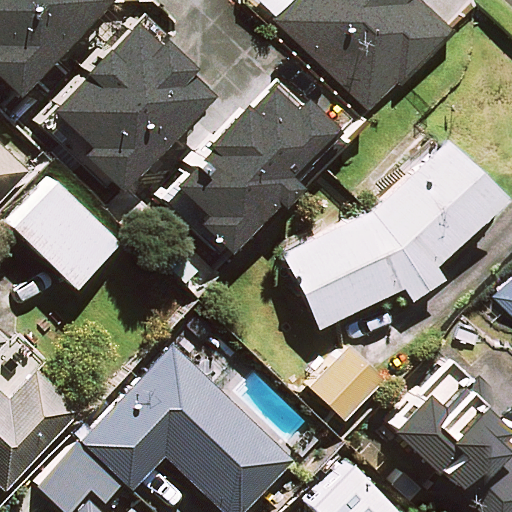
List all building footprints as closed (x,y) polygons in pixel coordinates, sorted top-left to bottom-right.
[(0,0),(0,77),(7,84),(87,0),(0,0)] [(250,0),(364,107),(442,26),(414,0),(250,0)] [(200,82),(122,11),(31,111),(108,182),(200,82)] [(198,151),(167,176),(194,204),(186,211),(216,243),(334,133),(292,89),(281,99),(257,74),(186,139),(198,151)] [(390,279),(404,294),(433,270),(421,259),(489,188),(430,131),(363,201),(273,247),(310,321),(390,279)] [(0,187),(23,163),(0,141),(0,187)] [(111,237),(47,175),(4,218),(68,281),(111,237)] [(511,268),(491,291),(511,310),(511,268)] [(35,362),(0,330),(0,480),(66,408),(26,372),(35,362)] [(115,478),(123,485),(157,449),(222,511),(228,511),(283,455),(162,340),(71,435),(115,478)] [(374,376),(343,344),(304,382),(336,414),(374,376)] [(504,511),(511,504),(511,418),(443,351),(379,417),(477,511),(504,511)] [(81,485),(95,499),(115,478),(71,435),(29,479),(59,508),(81,485)] [(395,511),(341,457),(300,498),(314,511),(395,511)] [(98,511),(97,511),(80,495),(63,511),(98,511)]
